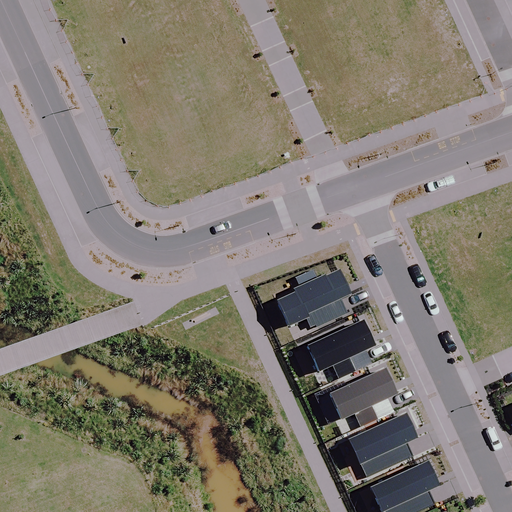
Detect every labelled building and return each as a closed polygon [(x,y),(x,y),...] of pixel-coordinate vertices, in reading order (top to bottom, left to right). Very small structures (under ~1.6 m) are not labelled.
[(294,296),(275,304),(287,329),(306,321),(311,331),(346,315),(340,301),(349,297),(338,274),(324,280),(323,279),(292,293),(294,296)] [(361,324),(306,349),(317,375),(332,368),(337,379),(370,364),(364,353),(373,349),(361,324)] [(383,372),(328,398),(340,423),(354,417),(360,429),(393,413),(387,401),(395,398),(383,372)] [(403,417),(347,443),(358,467),(360,466),(366,480),(412,459),(406,446),(415,441),(403,417)] [(426,465),(369,491),(378,511),(422,511),(434,507),(428,494),(437,489),(426,465)]
